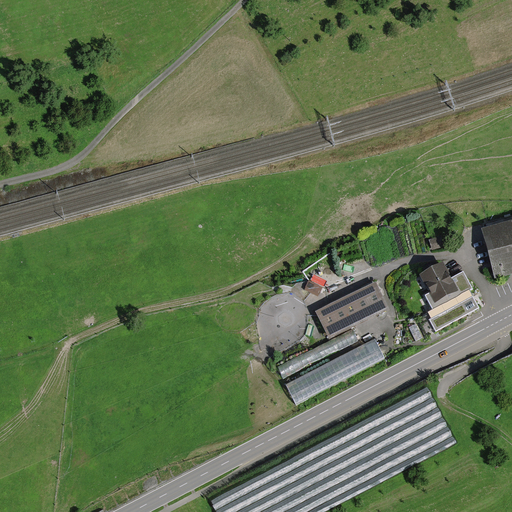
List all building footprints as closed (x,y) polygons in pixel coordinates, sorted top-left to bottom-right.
[(511,225),(484,233),(497,282),(511,277),(511,225)] [(437,306),(462,293),(448,265),(423,278),(437,306)] [(390,312),(376,285),(320,313),(333,340),(390,312)] [(284,380),(361,342),(356,333),(279,370),(284,380)] [(298,407),(385,360),(375,340),(287,387),(298,407)]
